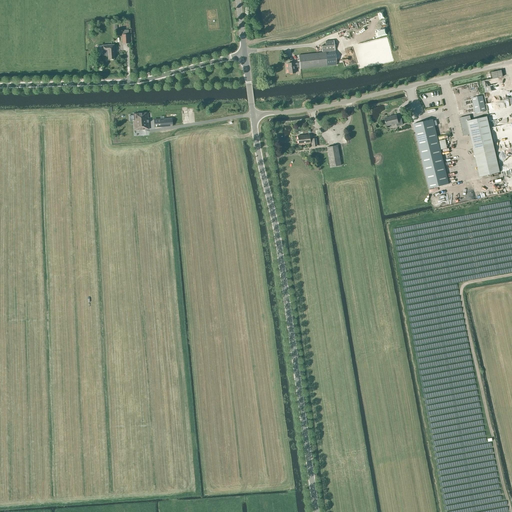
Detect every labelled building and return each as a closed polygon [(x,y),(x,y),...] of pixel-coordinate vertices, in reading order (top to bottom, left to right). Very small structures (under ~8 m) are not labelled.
[(318,41),(319,40),(319,39),(324,37),(323,34),(316,36),(310,38),(312,43),(318,41)] [(322,52),(335,51),(334,40),(325,42),(326,45),(321,46),(322,52)] [(102,46),(103,51),(103,56),(108,55),(109,59),(114,59),(113,45),(102,46)] [(287,64),(288,74),(296,73),(295,68),(300,67),(300,69),(328,66),(326,52),(299,55),(300,63),(295,63),(287,64)] [(492,72),(493,80),(503,77),(502,70),(492,72)] [(476,113),(486,111),(482,96),(472,98),(476,113)] [(135,130),(149,129),(148,113),(133,114),(135,130)] [(391,117),(385,119),(387,126),(396,123),(397,126),(403,125),(401,118),(398,119),(396,115),(391,116),(391,117)] [(500,172),(487,116),(471,120),(470,115),(459,118),(463,136),(470,134),(480,177),(500,172)] [(163,116),(154,117),(154,128),(173,126),(172,118),(163,118),(163,116)] [(429,188),(449,184),(433,119),(414,124),(429,188)] [(309,135),(298,136),(299,145),(313,143),(313,147),(317,146),(316,139),(312,139),(312,140),(310,140),(309,135)] [(337,146),(327,148),(330,167),(341,166),(337,146)]
